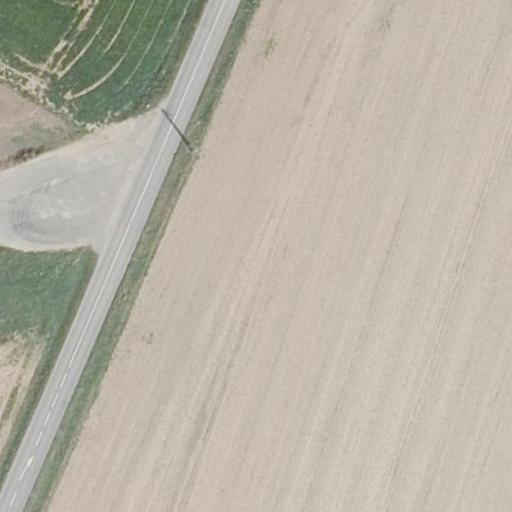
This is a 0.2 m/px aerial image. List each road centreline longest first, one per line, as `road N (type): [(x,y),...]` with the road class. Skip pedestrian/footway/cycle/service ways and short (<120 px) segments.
road 1 (secondary): [(11,511),(223,0)]
road 2 (track): [(175,115),(0,193)]
